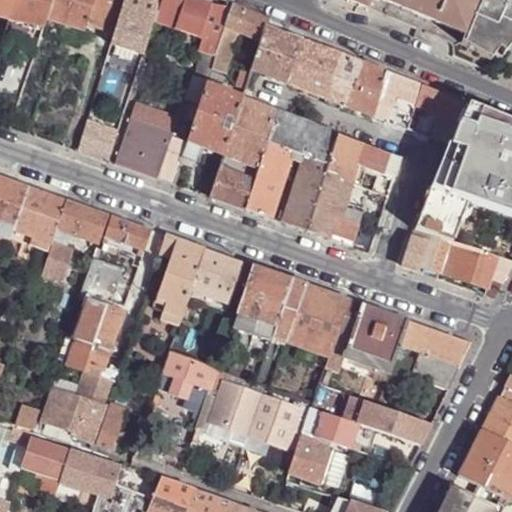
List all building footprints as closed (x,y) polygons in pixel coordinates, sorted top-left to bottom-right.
[(0,0),(0,17),(10,20),(16,0),(0,0)] [(16,0),(10,20),(43,27),(45,20),(52,0),(16,0)] [(52,0),(45,20),(85,32),(87,26),(104,31),(114,0),(52,0)] [(126,0),(114,0),(104,31),(115,35),(126,0)] [(126,0),(115,35),(112,46),(144,56),(157,20),(163,0),(126,0)] [(205,0),(202,0),(163,0),(157,20),(207,37),(204,49),(218,53),(226,28),(233,6),(205,0)] [(376,0),(463,34),(477,0),(340,0),(366,10),(369,0),(376,0)] [(511,0),(478,0),(461,44),(491,61),(498,49),(503,52),(511,41),(511,0)] [(234,2),(233,6),(226,28),(254,37),(262,40),(267,25),(268,25),(271,18),(250,9),(234,2)] [(286,32),(268,25),(267,25),(262,40),(253,69),(268,75),(288,82),(303,38),(286,32)] [(253,69),(262,40),(254,37),(237,85),(247,89),(253,69)] [(341,51),(303,38),(288,82),(308,90),(325,96),(341,51)] [(365,60),(341,51),(325,96),(338,101),(349,105),(365,60)] [(231,58),(218,53),(212,68),(227,73),(231,58)] [(349,105),(375,114),(379,103),(390,70),(376,65),(365,60),(349,105)] [(192,95),(203,99),(208,84),(212,68),(202,64),(192,95)] [(390,70),(379,103),(397,109),(414,115),(418,103),(424,83),(390,70)] [(466,101),(424,83),(418,103),(440,113),(452,118),(459,121),(466,101)] [(243,98),(208,84),(203,99),(191,137),(190,142),(201,146),(211,150),(225,155),(243,98)] [(277,111),(245,98),(243,98),(225,155),(212,197),(234,205),(247,210),(277,111)] [(511,119),(466,101),(459,121),(452,143),(449,142),(446,149),(432,188),(470,202),(511,216),(511,119)] [(132,116),(174,131),(179,117),(136,102),(132,116)] [(294,117),(277,111),(247,210),(273,219),(294,152),(305,156),(283,223),(295,227),(309,231),(327,174),(339,133),(294,117)] [(139,172),(175,185),(184,159),(190,142),(191,137),(174,131),(132,116),(116,164),(139,172)] [(452,143),(459,121),(452,118),(444,140),(449,142),(452,143)] [(88,120),(78,151),(110,162),(120,131),(88,120)] [(401,156),(339,133),(327,174),(352,182),(359,165),(394,177),(401,156)] [(201,146),(190,142),(184,159),(195,162),(201,146)] [(347,245),(352,246),(356,232),(361,218),(351,214),(360,186),(352,182),(327,174),(309,231),(347,245)] [(0,235),(11,240),(15,229),(30,186),(8,179),(0,175),(0,235)] [(48,253),(58,227),(67,199),(47,192),(30,186),(15,229),(46,240),(42,251),(48,253)] [(455,240),(470,202),(432,188),(423,209),(416,227),(432,233),(453,240),(455,240)] [(58,227),(101,242),(110,214),(86,206),(67,199),(58,227)] [(122,243),(138,249),(137,253),(143,256),(153,229),(130,221),(113,215),(105,237),(108,238),(105,249),(118,253),(122,243)] [(429,244),(432,233),(416,227),(413,238),(428,243),(429,244)] [(443,270),(453,240),(432,233),(429,244),(428,243),(421,262),(443,270)] [(162,318),(180,325),(183,318),(193,290),(207,248),(182,240),(167,235),(162,249),(173,253),(172,258),(159,296),(158,298),(168,302),(165,311),(162,318)] [(404,264),(419,270),(421,262),(428,243),(413,238),(405,259),(404,264)] [(511,266),(511,259),(455,240),(453,240),(443,270),(463,277),(489,286),(491,279),(503,283),(511,266)] [(76,250),(55,243),(44,273),(65,280),(76,250)] [(207,248),(193,290),(230,303),(246,262),(221,253),(207,248)] [(162,249),(160,255),(172,258),(173,253),(162,249)] [(123,313),(104,306),(106,302),(106,299),(113,300),(124,267),(96,258),(83,299),(90,302),(78,339),(110,351),(123,313)] [(274,337),(288,341),(308,284),(277,273),(255,265),(238,313),(234,327),(273,340),(274,337)] [(73,305),(78,307),(89,276),(76,271),(72,281),(80,284),(73,305)] [(288,341),(330,356),(350,299),(323,289),(308,284),(288,341)] [(154,307),(165,311),(168,302),(158,298),(159,296),(157,296),(154,307)] [(392,367),(347,351),(363,303),(350,299),(330,356),(326,367),(340,373),(344,362),(359,367),(361,363),(390,373),(392,367)] [(400,344),(409,320),(380,310),(363,303),(347,351),(392,367),(397,353),(400,344)] [(225,324),(234,327),(238,313),(230,309),(225,324)] [(449,391),(461,365),(472,342),(409,320),(400,344),(420,351),(412,371),(431,379),(430,384),(449,391)] [(101,376),(110,351),(78,339),(69,364),(101,376)] [(212,392),(219,369),(172,352),(163,374),(175,379),(171,394),(182,398),(188,400),(194,386),(212,392)] [(392,367),(390,373),(397,375),(404,356),(397,353),(392,367)] [(262,396),(229,384),(232,375),(219,369),(212,392),(202,419),(199,429),(222,437),(231,441),(235,430),(249,435),(262,396)] [(175,379),(163,374),(158,389),(171,394),(175,379)] [(109,379),(101,403),(55,389),(43,422),(75,432),(74,437),(94,443),(115,382),(109,379)] [(332,404),(336,390),(320,385),(315,399),(332,404)] [(188,400),(183,413),(202,419),(212,392),(194,386),(188,400)] [(511,388),(507,386),(501,396),(500,395),(486,422),(482,430),(511,445),(511,388)] [(433,422),(352,395),(343,420),(359,424),(368,427),(421,444),(427,433),(433,422)] [(287,448),(296,421),(306,425),(311,409),(312,406),(298,400),(295,408),(262,396),(249,435),(270,442),(287,448)] [(115,445),(128,408),(112,402),(98,443),(114,449),(115,445)] [(17,424),(35,431),(42,411),(24,404),(17,424)] [(356,435),(359,424),(343,420),(311,409),(306,425),(303,433),(318,438),(351,449),(356,435)] [(35,431),(17,424),(13,437),(32,443),(34,437),(35,431)] [(360,452),(368,427),(359,424),(356,435),(351,449),(360,452)] [(231,441),(245,446),(249,435),(235,430),(231,441)] [(506,497),(509,499),(511,492),(511,445),(482,430),(468,458),(460,474),(480,484),(506,497)] [(316,445),(318,438),(303,433),(291,471),(322,484),(327,468),(333,451),(316,445)] [(32,443),(23,468),(62,480),(72,449),(34,437),(32,443)] [(138,452),(155,459),(160,445),(142,438),(137,452),(138,452)] [(62,480),(84,487),(78,504),(94,509),(92,511),(147,511),(163,478),(163,476),(134,464),(133,465),(124,462),(122,468),(72,449),(62,480)] [(188,511),(197,490),(181,484),(163,478),(147,511),(188,511)] [(84,487),(62,480),(56,496),(78,504),(84,487)] [(497,511),(506,497),(480,484),(475,493),(485,498),(482,503),(497,511)] [(440,511),(497,511),(482,503),(453,487),(442,509),(440,511)] [(214,495),(197,490),(188,511),(230,511),(235,503),(214,495)] [(333,511),(336,511),(384,511),(339,497),(333,511)] [(9,511),(11,507),(0,503),(0,511),(9,511)] [(260,511),(251,509),(235,503),(230,511),(260,511)]
